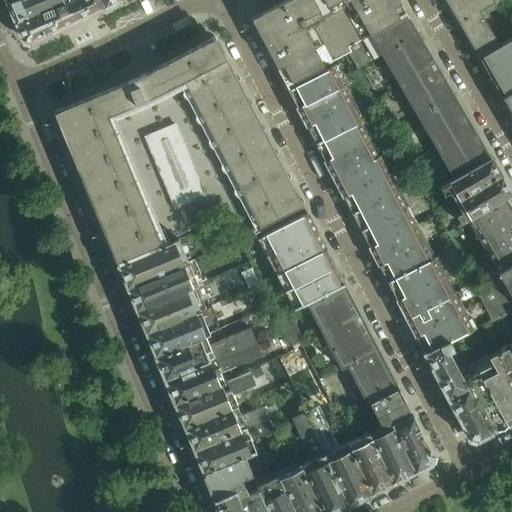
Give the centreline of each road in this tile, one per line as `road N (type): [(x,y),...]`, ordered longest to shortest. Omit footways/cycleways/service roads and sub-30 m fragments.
road 1 (residential): [(462,475),(210,0)]
road 2 (residential): [(196,511),(9,90)]
road 3 (residential): [(9,90),(195,0)]
road 4 (residential): [(423,0),(511,151)]
